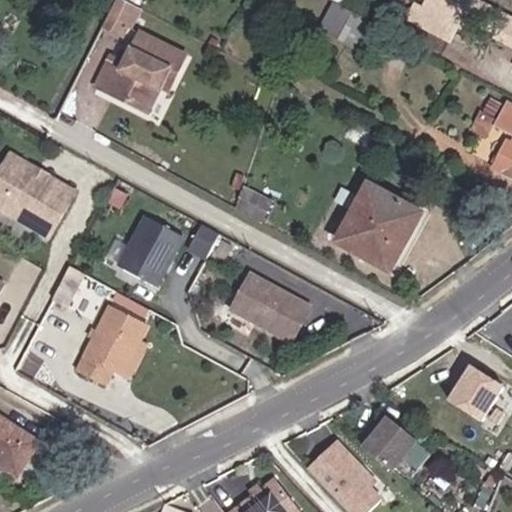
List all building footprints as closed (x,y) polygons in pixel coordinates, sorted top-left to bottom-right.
[(137,7),(123,0),(118,0),(103,30),(120,39),(137,7)] [(494,10),(474,0),(426,0),(422,8),(417,6),(411,19),(451,40),(458,25),(480,37),(486,24),(494,10)] [(369,25),(335,6),(323,29),(356,48),(369,25)] [(511,19),(494,10),(486,24),(511,37),(511,19)] [(167,79),(175,82),(187,58),(141,35),(125,65),(112,59),(97,88),(149,114),(162,88),(167,79)] [(170,93),(175,82),(167,79),(162,88),(170,93)] [(511,177),(511,108),(508,106),(498,128),(511,135),(511,142),(509,141),(495,169),(511,177)] [(37,172),(12,157),(0,176),(0,209),(51,240),(77,196),(49,179),(43,180),(38,177),(37,172)] [(234,189),(242,192),(244,185),(246,179),(239,175),(234,189)] [(242,192),(236,208),(262,223),(274,202),(244,185),(242,192)] [(393,268),(421,214),(370,187),(355,214),(360,217),(344,248),(361,257),(364,252),(393,268)] [(118,190),(111,204),(122,209),(128,196),(118,190)] [(156,286),(183,237),(146,217),(119,267),(156,286)] [(207,258),(220,234),(202,224),(189,249),(207,258)] [(71,269),(55,300),(70,308),(86,277),(71,269)] [(312,306),(250,273),(231,309),(292,342),(312,306)] [(112,302),(150,320),(155,309),(117,291),(112,302)] [(139,344),(148,328),(111,309),(80,372),(107,386),(115,371),(123,376),(139,344)] [(129,379),(146,347),(139,344),(123,376),(129,379)] [(467,361),(444,398),(480,420),(502,383),(467,361)] [(0,466),(18,478),(40,444),(0,418),(0,466)] [(386,478),(413,450),(386,426),(360,454),(386,478)] [(335,447),(306,474),(340,511),(370,511),(381,503),(362,482),(360,475),(335,447)] [(293,511),(273,485),(236,511),(293,511)]
